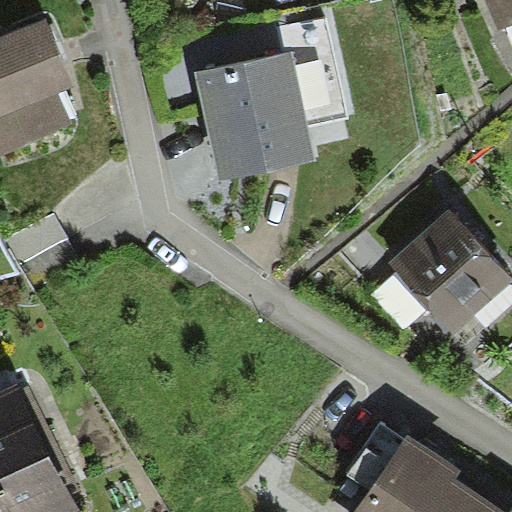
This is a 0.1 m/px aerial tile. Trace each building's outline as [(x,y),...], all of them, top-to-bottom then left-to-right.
[(511,26),(511,0),(485,0),(499,32),(506,29),(511,26)] [(0,156),(72,127),(59,93),(73,87),(46,21),(0,39),(0,156)] [(196,72),(221,182),(315,161),(290,51),(196,72)] [(386,265),(450,337),(511,282),(511,277),(451,208),(386,265)] [(35,294),(84,267),(54,212),(5,239),(35,294)] [(0,511),(78,511),(81,511),(19,384),(0,393),(0,511)] [(462,471),(407,434),(353,511),(466,511),(478,495),(456,479),(462,471)] [(503,511),(478,495),(466,511),(511,511),(511,508),(509,511),(503,511)]
